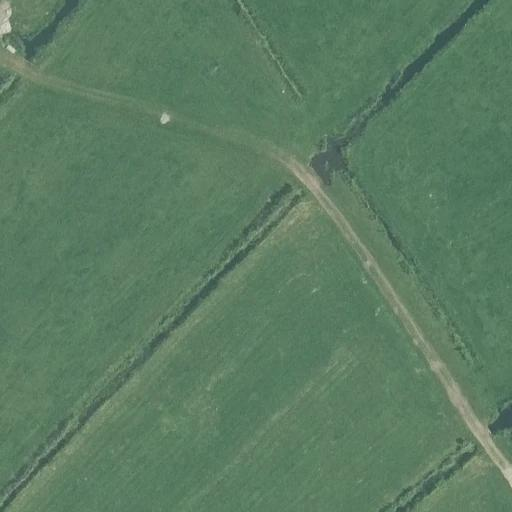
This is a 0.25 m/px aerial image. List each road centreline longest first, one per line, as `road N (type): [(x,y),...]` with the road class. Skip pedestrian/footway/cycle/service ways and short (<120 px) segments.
road 1 (track): [(2,60),(230,146),(0,399)]
road 2 (track): [(230,146),(302,171),(511,476)]
